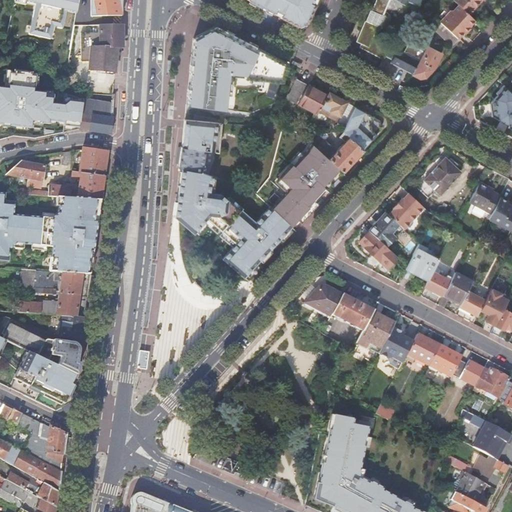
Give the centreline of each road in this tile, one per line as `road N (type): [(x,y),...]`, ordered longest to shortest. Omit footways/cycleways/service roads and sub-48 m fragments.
road 1 (primary): [(130,147),(96,421)]
road 2 (primary): [(121,415),(151,148)]
road 3 (residential): [(141,431),(313,250)]
road 4 (residential): [(511,358),(313,250)]
road 5 (residential): [(313,250),(434,119)]
road 6 (primary): [(151,148),(158,0)]
road 7 (primary): [(139,0),(130,147)]
road 8 (residential): [(130,147),(82,141),(0,155)]
road 9 (residential): [(319,59),(434,119)]
road 10 (residential): [(207,0),(319,59)]
